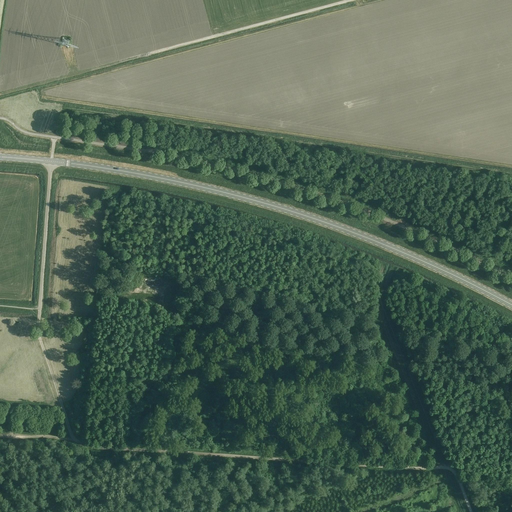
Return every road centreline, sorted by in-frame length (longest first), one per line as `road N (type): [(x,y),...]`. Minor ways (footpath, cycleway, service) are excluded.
road 1 (track): [(468,511),(450,468),(77,442),(37,334),(39,311)]
road 2 (secondary): [(51,161),(180,182),(316,219),(511,305)]
road 3 (unclassified): [(39,311),(51,161)]
